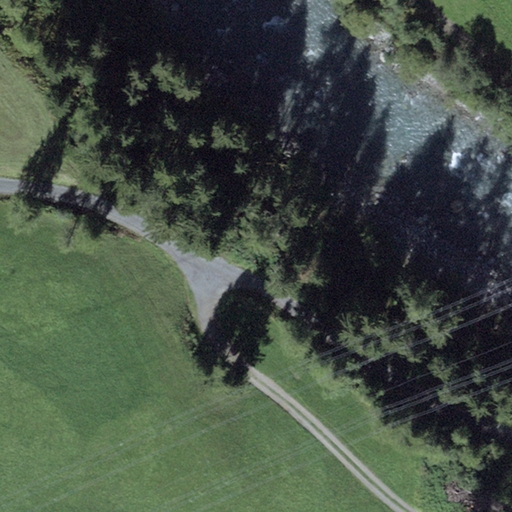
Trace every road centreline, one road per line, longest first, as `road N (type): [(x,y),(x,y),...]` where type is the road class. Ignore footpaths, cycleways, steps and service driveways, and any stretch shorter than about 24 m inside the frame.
road 1 (track): [(212,267),(411,390),(511,435)]
road 2 (track): [(212,267),(206,311),(226,356),(418,511)]
road 3 (track): [(0,184),(40,186),(212,267)]
road 4 (track): [(511,83),(421,0)]
